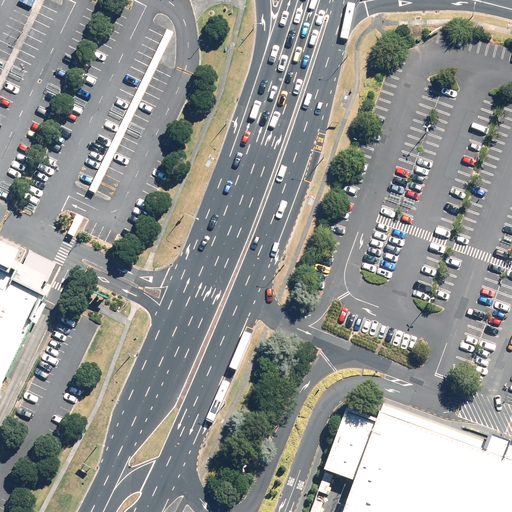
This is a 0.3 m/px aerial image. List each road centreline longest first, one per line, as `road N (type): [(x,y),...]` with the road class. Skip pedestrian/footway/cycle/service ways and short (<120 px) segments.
road 1 (primary): [(334,26),(268,229),(163,476)]
road 2 (primary): [(88,511),(214,253),(246,159)]
road 3 (primary): [(498,0),(376,4),(334,26)]
road 4 (primary): [(246,159),(290,0)]
road 5 (primary): [(246,159),(263,0)]
